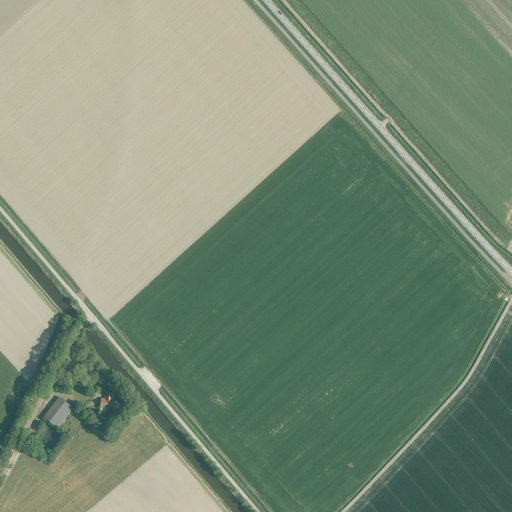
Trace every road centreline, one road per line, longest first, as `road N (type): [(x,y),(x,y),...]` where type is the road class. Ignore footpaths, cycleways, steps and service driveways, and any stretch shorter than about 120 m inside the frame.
road 1 (unclassified): [(258,511),(0,208)]
road 2 (secondary): [(511,272),(265,0)]
